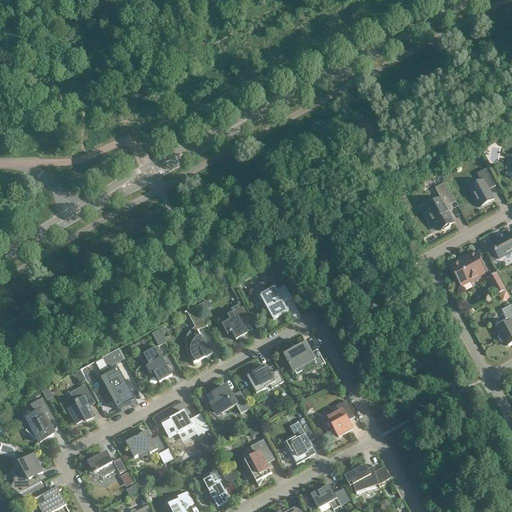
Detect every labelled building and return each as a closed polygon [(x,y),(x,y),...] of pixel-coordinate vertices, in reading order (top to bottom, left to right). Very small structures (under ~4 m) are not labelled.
[(486,170),(477,174),(481,182),(469,188),(480,208),(494,200),(489,190),(495,187),(486,170)] [(449,212),(451,211),(449,206),(456,203),(445,183),(435,189),(440,199),(424,208),(425,210),(423,211),(427,218),(429,216),(432,221),(434,220),(439,230),(442,228),(443,230),(445,230),(449,228),(449,226),(449,225),(454,222),(449,212)] [(511,234),(511,233),(504,237),(504,236),(502,237),(502,238),(499,240),(499,239),(497,240),(490,244),(499,260),(511,252),(511,234)] [(477,279),(487,273),(475,252),(466,257),(465,255),(464,255),(466,259),(460,262),(458,259),(456,259),(458,262),(449,267),(460,288),(470,283),(471,284),(478,280),(477,279)] [(269,268),(272,274),(277,271),(274,265),(269,268)] [(505,291),(496,273),(487,278),(497,296),(498,295),(505,291)] [(275,288),(260,296),(273,321),(288,312),(284,304),(292,300),(284,286),(276,291),(275,288)] [(505,291),(498,295),(501,300),(503,301),(508,298),(505,291)] [(248,335),(245,329),(241,322),(249,318),(243,307),(241,309),(238,305),(230,309),(233,313),(227,316),(229,319),(222,323),(221,323),(228,335),(232,333),(236,341),(248,335)] [(511,343),(511,308),(511,306),(502,311),(507,320),(502,323),(501,325),(502,326),(497,329),(500,335),(498,336),(498,338),(500,342),(502,342),(504,341),(506,347),(511,343)] [(198,362),(196,363),(193,364),(193,365),(194,365),(206,358),(211,356),(211,355),(207,348),(197,331),(200,330),(204,329),(205,328),(206,328),(206,327),(207,328),(196,307),(185,313),(185,314),(187,313),(196,329),(194,330),(193,332),(190,334),(188,338),(188,339),(187,340),(187,344),(187,345),(187,346),(187,349),(187,350),(188,351),(189,355),(190,355),(190,356),(193,359),(193,360),(194,360),(198,362)] [(159,331),(152,335),(159,348),(166,344),(159,331)] [(307,346),(306,345),(297,350),(294,352),(293,352),(284,357),(284,358),(285,358),(293,372),(294,372),(294,373),(296,374),(298,374),(300,373),(301,371),(301,369),(300,368),(314,361),(318,368),(324,364),(325,365),(317,350),(311,354),(306,346),(307,346)] [(157,348),(144,355),(149,365),(147,366),(152,375),(154,374),(159,384),(172,376),(167,366),(166,367),(161,359),(162,358),(157,348)] [(124,360),(119,350),(102,359),(108,369),(124,360)] [(266,367),(262,369),(247,377),(256,395),(266,390),(265,389),(270,386),(272,389),(284,383),(278,371),(271,375),(271,374),(272,373),(272,372),(272,371),(271,370),(270,370),(269,370),(268,370),(266,367)] [(80,383),(85,380),(80,369),(74,372),(80,383)] [(135,401),(118,369),(104,376),(104,377),(101,379),(117,409),(117,410),(118,410),(135,401)] [(68,390),(75,403),(77,406),(68,410),(77,425),(86,420),(87,422),(86,422),(86,423),(95,418),(88,407),(94,404),(89,395),(87,393),(88,393),(83,383),(68,390)] [(48,388),(42,391),(47,401),(53,398),(48,388)] [(218,389),(206,396),(214,411),(219,411),(223,413),(236,407),(240,415),(250,410),(240,392),(231,397),(227,388),(220,392),(218,389)] [(26,431),(25,432),(37,442),(38,442),(38,441),(40,444),(54,436),(46,422),(53,418),(43,399),(30,406),(35,414),(26,419),(31,426),(26,432),(26,431)] [(295,399),(288,403),(291,408),(297,404),(295,399)] [(310,402),(303,406),(306,411),(313,408),(310,402)] [(328,420),(322,423),(328,434),(334,431),(338,438),(353,431),(348,422),(355,418),(346,402),(336,407),(339,413),(328,419),(328,420)] [(300,408),(294,411),(297,416),(298,416),(303,413),(300,408)] [(170,421),(162,426),(168,439),(177,434),(178,435),(192,427),(198,437),(209,431),(200,415),(190,421),(185,413),(181,415),(180,414),(169,420),(170,421)] [(293,448),(291,449),(291,452),(291,454),(293,456),(295,456),(297,456),(301,463),(310,459),(309,458),(314,455),(308,443),(314,439),(304,420),(297,424),(297,425),(291,428),(298,440),(293,443),(291,444),(292,447),(293,448)] [(258,428),(250,433),(253,438),(262,434),(258,428)] [(136,438),(126,443),(134,459),(140,456),(141,458),(149,454),(150,455),(157,451),(159,455),(159,456),(164,465),(174,460),(168,450),(166,452),(158,437),(152,441),(147,432),(139,436),(140,437),(136,439),(136,438)] [(213,439),(202,444),(208,455),(218,449),(213,439)] [(273,457),(275,461),(264,440),(250,448),(255,456),(244,462),(258,487),(259,487),(263,480),(272,475),(264,461),(273,457)] [(112,465),(106,454),(102,456),(101,459),(95,457),(93,461),(89,464),(91,468),(89,475),(103,479),(117,471),(120,475),(125,472),(119,461),(112,465)] [(43,473),(33,456),(19,464),(23,471),(20,474),(19,473),(13,480),(15,482),(10,488),(19,495),(41,482),(38,476),(43,473)] [(181,458),(176,461),(180,469),(186,466),(181,458)] [(379,486),(391,479),(384,468),(375,473),(372,466),(371,466),(372,468),(367,470),(365,466),(344,477),(350,488),(350,487),(349,485),(352,483),(356,496),(357,495),(356,493),(378,486),(379,488),(379,486)] [(203,482),(211,495),(210,496),(213,502),(214,501),(218,509),(230,502),(227,497),(228,496),(226,492),(225,493),(223,490),(228,487),(229,487),(238,482),(231,471),(222,476),(226,484),(221,486),(219,483),(221,482),(216,472),(210,475),(211,478),(203,482)] [(129,473),(124,476),(130,487),(135,484),(129,473)] [(42,485),(27,494),(21,497),(26,506),(35,501),(40,511),(55,511),(66,506),(58,492),(61,490),(58,491),(57,489),(47,494),(42,485)] [(334,495),(329,486),(322,490),(322,491),(319,493),(318,492),(310,496),(318,510),(330,504),(333,511),(340,507),(340,508),(341,508),(340,507),(349,502),(343,491),(342,491),(335,495),(334,495)] [(136,487),(127,492),(129,497),(139,492),(136,487)] [(194,505),(187,493),(177,498),(179,500),(172,504),(167,511),(185,511),(187,508),(194,505)] [(14,500),(9,503),(12,509),(17,506),(14,500)] [(0,511),(12,511),(5,501),(0,504),(0,511)]
